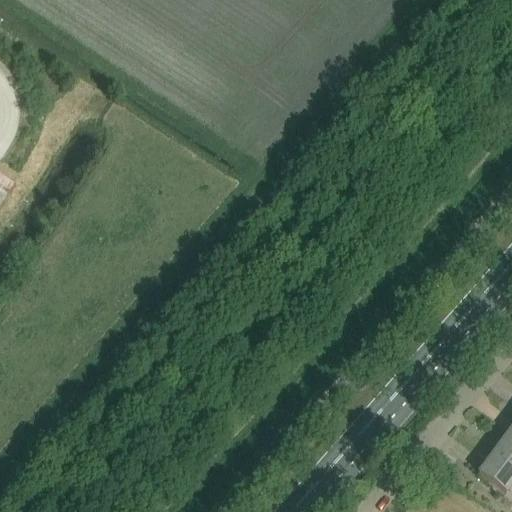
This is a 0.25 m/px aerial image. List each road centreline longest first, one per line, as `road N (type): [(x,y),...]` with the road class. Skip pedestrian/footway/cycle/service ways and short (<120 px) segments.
road 1 (unclassified): [(228,511),(511,198)]
road 2 (trunk): [(291,511),(511,263)]
road 3 (unclassified): [(368,511),(511,348)]
